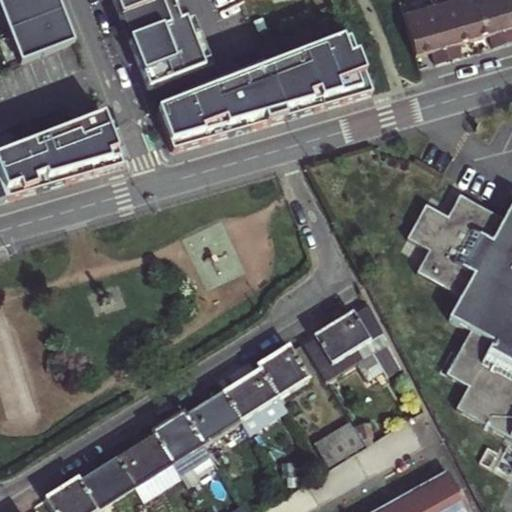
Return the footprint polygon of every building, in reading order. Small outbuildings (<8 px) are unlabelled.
[(0,0),(11,28),(65,6),(62,0),(0,0)] [(117,0),(128,27),(151,85),(214,61),(195,12),(182,17),(175,0),(117,0)] [(511,36),(500,0),(478,0),(470,2),(481,40),(496,36),(499,46),(502,44),(511,41),(511,36)] [(511,0),(500,0),(511,36),(511,0)] [(473,53),(471,44),(481,40),(470,2),(441,11),(455,58),(468,54),(473,53)] [(65,6),(11,28),(24,60),(78,39),(71,20),(65,6)] [(438,54),(440,62),(449,60),(455,58),(441,11),(409,20),(420,59),(438,54)] [(354,35),(161,110),(176,149),(243,129),(250,128),(298,113),(337,102),(376,90),(358,46),(354,35)] [(107,114),(0,155),(0,174),(9,198),(103,170),(126,163),(107,114)] [(0,200),(9,198),(0,174),(0,200)] [(511,213),(468,189),(455,208),(434,196),(415,227),(439,240),(426,262),(470,289),(457,309),(479,323),(453,364),(476,378),(464,397),(511,426),(511,213)] [(340,316),(310,334),(334,374),(365,357),(373,373),(389,364),(393,370),(408,362),(373,296),(340,316)] [(264,358),(265,361),(284,391),(316,371),(296,339),(281,348),(264,358)] [(248,371),(228,383),(246,413),(256,428),(293,405),(284,391),(265,361),(248,371)] [(215,391),(191,406),(209,436),(246,413),(228,383),(215,391)] [(175,413),(158,424),(159,426),(186,471),(218,451),(209,436),(191,406),(189,404),(175,413)] [(336,458),(367,439),(352,415),(322,434),(336,458)] [(188,475),(186,471),(159,426),(142,436),(121,449),(139,478),(151,498),(188,475)] [(103,460),(84,471),(102,501),(139,478),(121,449),(103,460)] [(480,511),(479,508),(455,466),(372,511),(480,511)] [(66,511),(83,511),(102,501),(84,471),(84,470),(63,482),(53,488),(66,511)] [(246,497),(221,511),(252,511),(255,511),(246,497)] [(26,509),(21,511),(44,511),(38,502),(26,509)]
